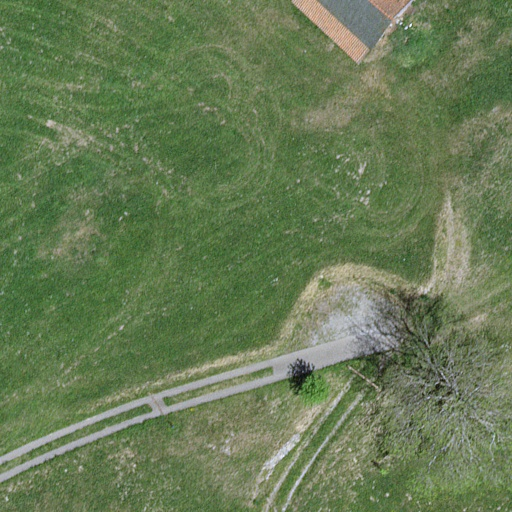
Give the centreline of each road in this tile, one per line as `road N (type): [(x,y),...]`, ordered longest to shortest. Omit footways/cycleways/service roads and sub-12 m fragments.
road 1 (track): [(0,468),(65,433),(386,339)]
road 2 (track): [(386,339),(387,354),(267,511)]
